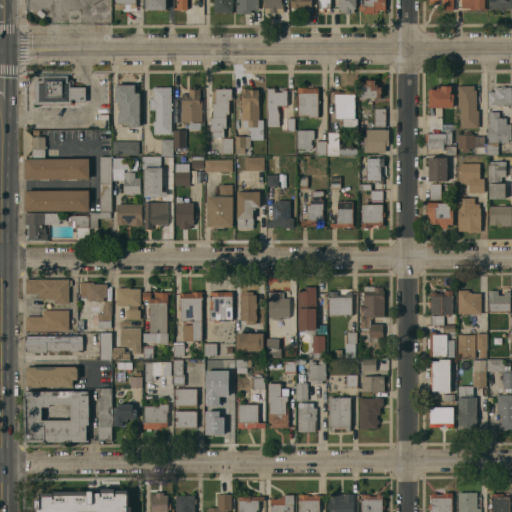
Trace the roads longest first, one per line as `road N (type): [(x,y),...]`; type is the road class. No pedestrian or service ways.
road 1 (residential): [(511,462),(0,464)]
road 2 (residential): [(511,257),(0,258)]
road 3 (residential): [(406,0),(406,511)]
road 4 (tertiary): [(511,50),(1,51)]
road 5 (primary): [(0,258),(0,511)]
